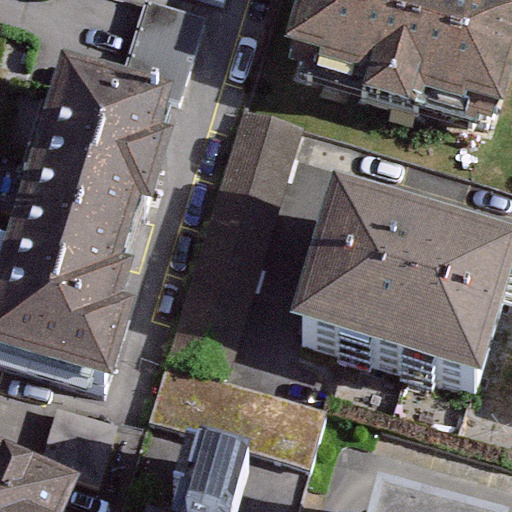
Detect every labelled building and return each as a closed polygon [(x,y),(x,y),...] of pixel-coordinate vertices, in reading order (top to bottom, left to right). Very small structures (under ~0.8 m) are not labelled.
[(129,0),(231,29),(239,0),(129,0)] [(506,156),(511,135),(511,29),(448,11),(446,17),(440,16),(442,10),(418,3),(417,9),(410,7),(411,0),(312,0),(286,89),(321,100),(319,106),(370,121),(364,142),(412,157),(418,137),(468,152),(470,145),(506,156)] [(151,11),(126,100),(186,117),(211,28),(151,11)] [(141,242),(152,245),(173,171),(162,168),(174,126),(58,92),(14,240),(131,274),(141,242)] [(309,140),(247,122),(153,436),(315,484),(333,423),(233,393),(309,140)] [(292,367),(486,425),(511,339),(511,274),(336,222),(292,367)] [(123,304),(131,274),(14,240),(0,289),(0,396),(110,428),(135,346),(123,342),(133,307),(123,304)] [(61,422),(43,482),(103,500),(121,440),(61,422)] [(46,511),(0,491),(0,511),(46,511)]
